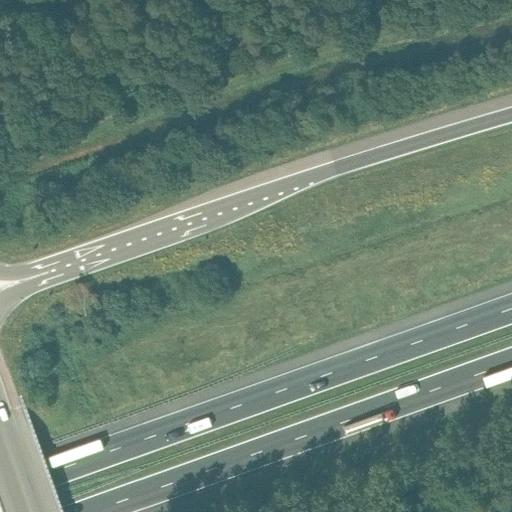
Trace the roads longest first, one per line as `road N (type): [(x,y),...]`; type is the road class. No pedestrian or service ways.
road 1 (motorway): [(511,308),(0,489)]
road 2 (motorway): [(511,116),(305,176),(0,287)]
road 3 (motorway): [(85,511),(511,360)]
